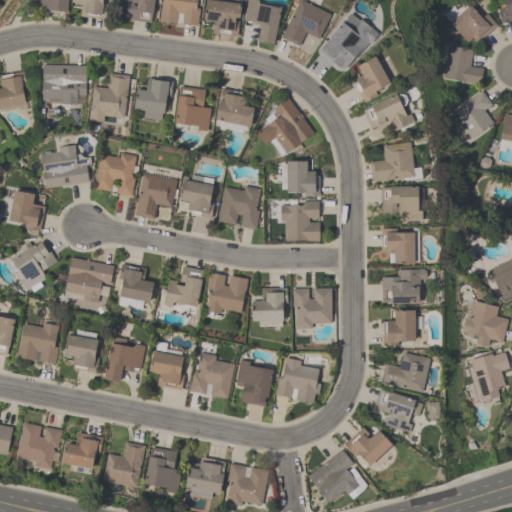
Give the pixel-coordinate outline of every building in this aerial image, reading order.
[(33,8),(33,0),(66,0),(66,12),(33,8)] [(71,3),(71,0),(102,0),(102,3),(107,4),(105,20),(79,17),(80,4),(71,3)] [(149,22),(124,19),(126,1),(119,0),(152,0),(151,13),(150,13),(149,22)] [(196,0),(195,8),(198,9),(196,25),(175,22),(175,23),(158,22),(160,0),(196,0)] [(212,0),(240,4),(236,37),(210,33),(212,21),(202,20),(204,0),(212,0)] [(242,20),(246,0),(258,0),(258,3),(280,8),(272,44),(256,41),(259,24),(242,20)] [(297,0),(300,0),(329,14),(317,38),(304,32),(298,46),(280,37),(297,0)] [(511,0),(511,21),(499,23),(497,8),(503,7),(501,0),(511,0)] [(448,22),(469,4),(480,18),(485,13),(496,26),(470,47),(448,22)] [(377,34),(367,46),(366,45),(353,59),(352,58),(343,69),(339,66),(337,68),(331,62),(333,60),(319,48),(349,13),(358,21),(359,19),(377,34)] [(479,85),(441,78),(447,45),(471,49),(469,66),(482,68),(479,85)] [(389,82),(374,91),(376,95),(363,102),(353,85),(357,83),(354,78),(361,74),(356,66),(374,56),(389,82)] [(75,104),(60,104),(60,99),(41,99),(41,65),(85,65),(84,95),(76,95),(75,104)] [(25,104),(0,109),(0,74),(21,70),(25,86),(21,87),(25,104)] [(123,118),(103,115),(102,122),(87,120),(91,86),(106,88),(108,73),(128,75),(123,118)] [(135,84),(145,86),(146,78),(172,81),(170,97),(165,96),(164,101),(168,101),(167,112),(163,112),(163,113),(161,113),(160,120),(139,117),(140,110),(132,109),(135,84)] [(201,107),(209,108),(207,131),(196,130),(196,126),(173,123),(176,95),(177,95),(178,86),(203,89),(201,107)] [(213,119),(221,88),(240,92),(239,96),(244,97),(243,105),(252,107),(247,127),(213,119)] [(483,111),(492,123),(471,139),(451,114),(472,98),(471,97),(480,90),(491,104),(483,111)] [(361,110),(370,106),(369,105),(394,93),(396,96),(399,94),(403,95),(406,100),(404,105),(401,106),(405,116),(409,114),(413,122),(390,133),(386,125),(388,124),(384,116),(383,117),(385,121),(370,128),(361,110)] [(312,133),(285,154),(273,138),(263,145),(254,133),(276,117),(271,109),(286,98),(312,133)] [(503,113),(510,115),(511,107),(511,149),(504,148),(504,151),(497,150),(499,139),(498,139),(503,113)] [(409,142),(412,177),(370,181),(368,162),(383,160),(381,145),(409,142)] [(44,188),(39,154),(43,154),(44,152),(48,151),(50,153),(58,151),(58,147),(73,145),(74,155),(79,154),(84,158),(88,157),(89,165),(85,165),(87,182),(44,188)] [(92,188),(98,154),(118,157),(119,153),(135,156),(131,176),(134,177),(130,196),(114,193),(116,182),(111,181),(110,191),(92,188)] [(305,171),(313,171),(313,176),(318,176),(318,196),(303,196),(303,192),(285,192),(285,161),(305,161),(305,171)] [(141,173),(175,180),(170,207),(156,204),(153,218),(133,214),(141,173)] [(212,179),(210,186),(212,186),(208,202),(212,203),(211,211),(207,211),(206,213),(199,212),(198,216),(190,214),(191,210),(186,209),(187,201),(177,200),(181,179),(190,181),(191,175),(212,179)] [(216,221),(222,187),(242,190),(243,186),(258,189),(254,210),(257,211),(254,229),(238,226),(240,215),(236,214),(234,225),(216,221)] [(379,212),(379,187),(389,187),(389,186),(417,186),(417,211),(420,211),(420,221),(397,221),(397,212),(379,212)] [(38,231),(23,228),(24,224),(8,220),(14,190),(33,194),(31,204),(43,206),(38,231)] [(318,240),(283,240),(283,220),(279,220),(279,205),(288,205),(288,200),(295,200),(295,205),(300,205),(300,201),(317,201),(317,218),(307,218),(307,222),(318,222),(318,240)] [(380,253),(380,229),(395,229),(395,232),(412,232),(413,263),(393,263),(393,253),(380,253)] [(55,262),(41,271),(45,278),(39,282),(41,286),(32,292),(29,288),(25,291),(19,282),(23,280),(17,271),(13,273),(7,264),(11,261),(10,259),(33,244),(34,245),(42,240),(55,262)] [(113,265),(109,284),(100,282),(99,285),(108,287),(107,296),(98,295),(96,303),(62,297),(70,257),(113,265)] [(487,270),(498,265),(499,266),(511,259),(511,295),(502,300),(487,270)] [(144,268),(142,281),(152,282),(148,303),(142,302),(140,309),(117,304),(121,278),(117,278),(120,263),(144,268)] [(196,307),(170,302),(170,307),(162,305),(166,280),(179,282),(181,266),(201,269),(199,279),(200,279),(196,307)] [(380,302),(380,277),(395,277),(395,269),(422,269),(425,271),(425,277),(422,279),(418,279),(418,303),(389,303),(389,302),(380,302)] [(246,278),(244,292),(243,292),(239,313),(219,309),(219,313),(204,311),(208,290),(204,290),(207,272),(223,275),(222,285),(227,286),(229,275),(246,278)] [(285,287),(285,303),(281,303),(281,311),(285,311),(285,316),(281,316),(281,320),(280,320),(280,326),(257,326),(257,321),(250,321),(250,296),(260,296),(260,288),(285,287)] [(329,288),(329,323),(311,323),(311,328),(294,328),(294,307),(291,307),(291,288),(307,288),(307,299),(311,299),(311,288),(329,288)] [(497,306),(494,316),(506,319),(501,342),(488,339),(486,347),(474,344),(476,336),(473,335),(470,337),(466,336),(465,333),(460,332),(463,318),(468,319),(473,301),(497,306)] [(381,322),(385,322),(385,321),(388,321),(388,309),(413,309),(413,316),(420,316),(420,328),(413,328),(413,341),(396,341),(396,345),(381,345),(381,334),(381,322)] [(0,316),(13,319),(8,347),(7,346),(6,348),(5,356),(0,355),(0,316)] [(53,364),(14,357),(17,344),(18,344),(22,323),(41,327),(42,322),(57,325),(53,347),(57,347),(53,364)] [(72,357),(62,355),(66,334),(96,340),(93,357),(97,358),(95,366),(92,366),(92,368),(86,367),(85,371),(71,368),(72,365),(71,364),(72,357)] [(139,369),(132,367),(131,372),(123,370),(123,366),(121,365),(118,382),(103,379),(110,343),(111,343),(112,337),(124,339),(123,346),(133,347),(134,344),(144,346),(139,369)] [(182,357),(180,365),(183,366),(181,372),(179,371),(178,374),(183,375),(179,390),(155,385),(158,373),(148,371),(152,351),(153,351),(156,341),(166,343),(163,353),(182,357)] [(421,392),(379,383),(383,363),(398,367),(401,352),(429,359),(421,392)] [(507,369),(499,371),(504,387),(496,389),(498,396),(489,399),(488,402),(484,403),(481,401),(479,401),(468,359),(490,354),(491,355),(503,352),(507,369)] [(187,391),(188,385),(189,385),(191,373),(194,374),(198,353),(214,356),(213,360),(232,364),(226,398),(187,391)] [(312,402),(294,399),(295,389),(291,388),(289,398),(273,395),(276,378),(280,379),(284,357),(299,360),(298,365),(317,369),(314,383),(319,384),(317,394),(313,394),(312,402)] [(272,370),(266,398),(265,398),(264,406),(238,401),(242,384),(234,383),(239,359),(248,361),(247,365),(272,370)] [(383,425),(386,413),(372,408),(378,390),(387,393),(387,391),(414,400),(413,401),(421,404),(417,417),(409,415),(406,424),(410,425),(407,433),(383,425)] [(423,418),(423,402),(435,402),(435,418),(423,418)] [(60,431),(57,448),(53,448),(52,452),(58,453),(56,461),(50,460),(49,469),(33,466),(34,461),(15,457),(22,423),(40,427),(38,437),(41,437),(43,427),(60,431)] [(0,424),(11,427),(6,454),(0,452),(0,424)] [(367,439),(376,430),(390,445),(368,466),(355,452),(352,455),(342,445),(361,428),(367,434),(364,437),(367,439)] [(64,443),(74,445),(76,432),(101,437),(98,453),(93,452),(90,469),(60,463),(64,443)] [(135,488),(101,481),(106,454),(121,456),(123,442),(143,445),(135,488)] [(172,469),(180,471),(177,491),(143,484),(150,447),(175,452),(172,469)] [(305,476),(340,449),(352,463),(344,469),(357,485),(346,494),(343,491),(326,503),(305,476)] [(218,494),(211,492),(210,498),(188,494),(189,488),(184,487),(188,467),(197,469),(199,461),(200,461),(201,457),(224,462),(221,474),(222,474),(218,494)] [(224,502),(228,481),(225,481),(229,463),(267,471),(260,505),(240,501),(240,505),(224,502)]
